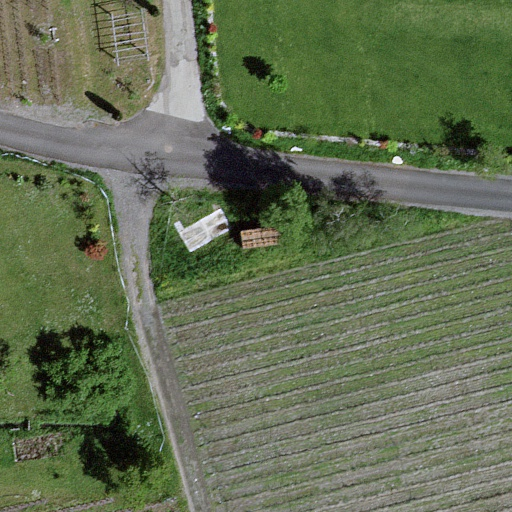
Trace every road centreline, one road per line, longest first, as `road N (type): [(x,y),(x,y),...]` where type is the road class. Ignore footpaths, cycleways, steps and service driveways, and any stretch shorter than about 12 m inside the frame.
road 1 (residential): [(511,197),(0,127)]
road 2 (track): [(195,511),(136,301),(130,149)]
